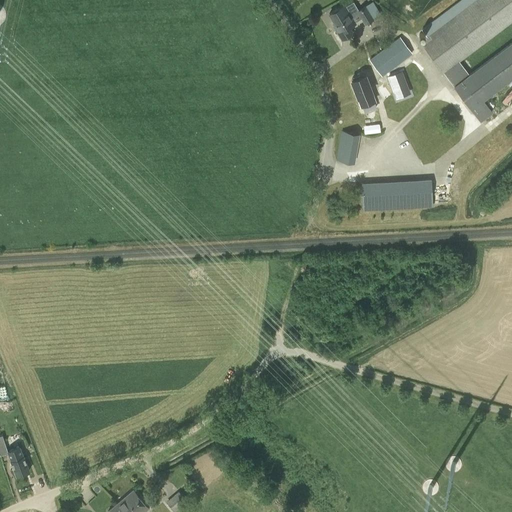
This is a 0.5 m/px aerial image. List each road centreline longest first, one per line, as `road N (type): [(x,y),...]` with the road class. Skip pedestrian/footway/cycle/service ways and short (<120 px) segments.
road 1 (unclassified): [(6,511),(194,429),(255,375),(279,330)]
road 2 (unclassified): [(312,215),(329,115),(270,0)]
